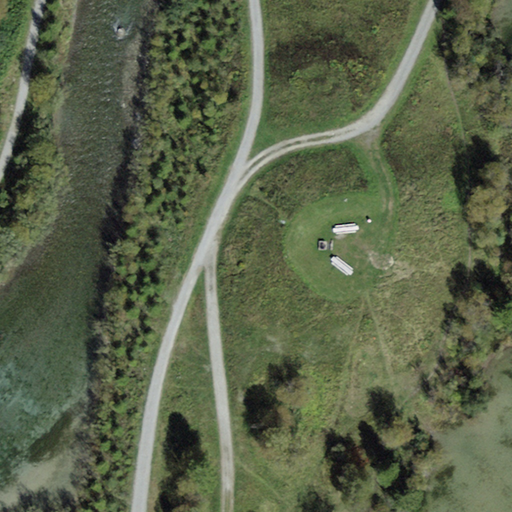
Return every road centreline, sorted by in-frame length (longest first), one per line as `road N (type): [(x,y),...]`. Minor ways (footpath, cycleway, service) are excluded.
road 1 (track): [(138,511),(159,381),(259,110),(259,0)]
road 2 (track): [(435,0),(386,102),(367,122),(281,148),(234,177)]
road 3 (track): [(206,245),(233,463),(227,511)]
